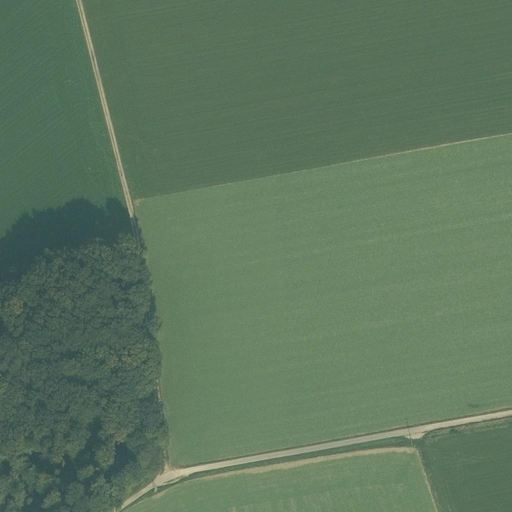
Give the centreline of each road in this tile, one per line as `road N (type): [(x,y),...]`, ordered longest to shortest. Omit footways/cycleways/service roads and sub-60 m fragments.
road 1 (track): [(78,0),(136,227),(167,476)]
road 2 (track): [(115,511),(167,476),(511,412)]
